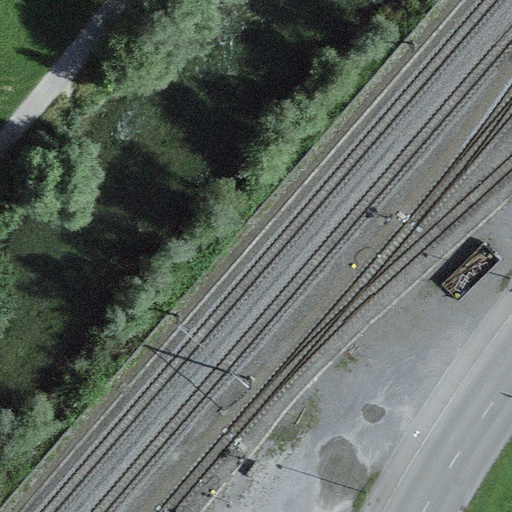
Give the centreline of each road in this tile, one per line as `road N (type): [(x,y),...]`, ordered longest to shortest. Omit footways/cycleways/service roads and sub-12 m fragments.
road 1 (track): [(127,0),(0,143)]
road 2 (tertiary): [(433,511),(511,393)]
